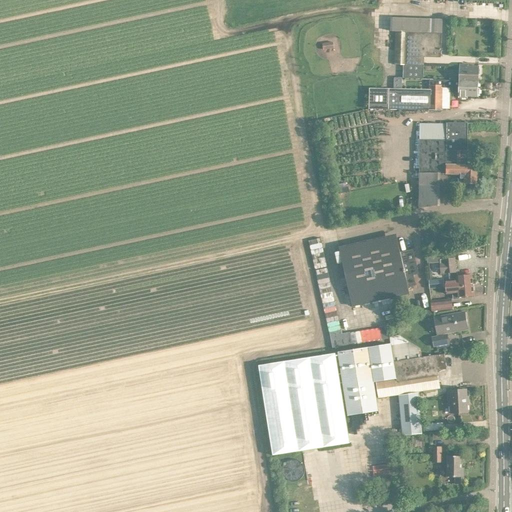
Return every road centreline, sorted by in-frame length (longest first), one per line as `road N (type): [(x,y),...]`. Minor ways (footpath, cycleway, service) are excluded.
road 1 (track): [(0,300),(322,229),(329,237),(511,208)]
road 2 (secondary): [(502,511),(509,230)]
